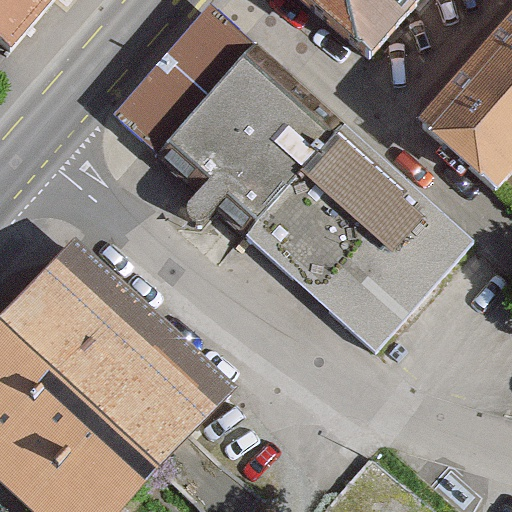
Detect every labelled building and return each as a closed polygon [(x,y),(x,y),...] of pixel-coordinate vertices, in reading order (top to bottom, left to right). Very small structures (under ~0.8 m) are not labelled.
[(0,0),(0,45),(10,54),(54,0),(0,0)] [(289,0),(365,68),(426,0),(289,0)] [(215,17),(207,10),(114,116),(122,123),(385,358),(478,251),(215,17)] [(511,28),(416,138),(499,210),(511,195),(511,28)] [(61,273),(0,338),(0,480),(33,511),(121,511),(213,416),(61,273)]
